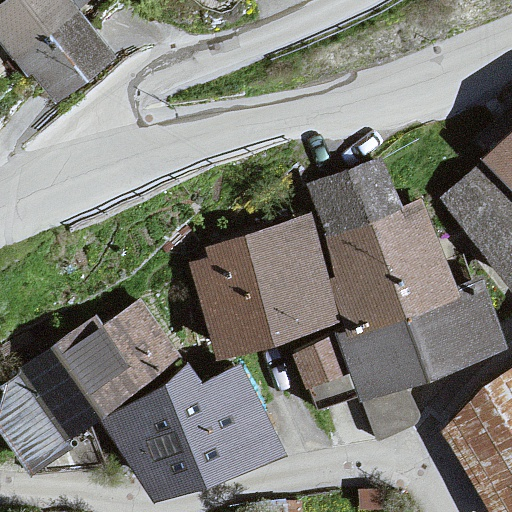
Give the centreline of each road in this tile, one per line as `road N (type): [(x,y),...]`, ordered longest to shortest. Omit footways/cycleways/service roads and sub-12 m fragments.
road 1 (residential): [(450,511),(425,473),(363,467),(226,490),(0,500)]
road 2 (unclassified): [(511,39),(82,176)]
road 3 (residential): [(290,0),(123,89),(82,176)]
